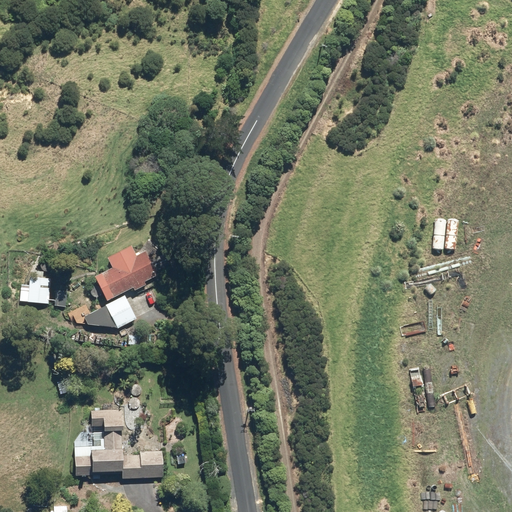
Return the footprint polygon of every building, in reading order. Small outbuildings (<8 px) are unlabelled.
[(134,247),(110,257),(114,269),(97,276),(107,300),(160,278),(157,270),(164,267),(163,265),(158,268),(155,261),(151,263),(146,252),(138,255),(134,247)] [(31,277),(30,287),(22,286),(21,301),(49,303),(51,279),(31,277)] [(67,306),(67,293),(57,292),(56,305),(67,306)] [(125,295),(107,305),(119,327),(137,318),(125,295)] [(126,464),(122,410),(94,412),(95,426),(104,425),(105,445),(76,448),(78,474),(125,470),(126,478),(164,475),(162,452),(139,454),(140,463),(126,464)]
